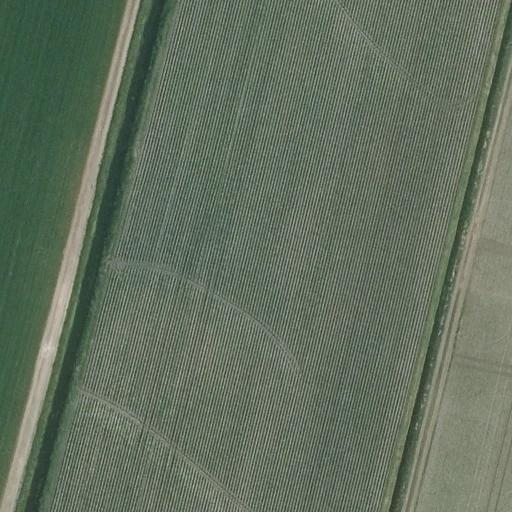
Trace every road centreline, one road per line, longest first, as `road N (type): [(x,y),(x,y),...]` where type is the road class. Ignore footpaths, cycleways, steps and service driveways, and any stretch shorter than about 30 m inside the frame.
road 1 (track): [(3,511),(132,0)]
road 2 (track): [(400,511),(511,46)]
